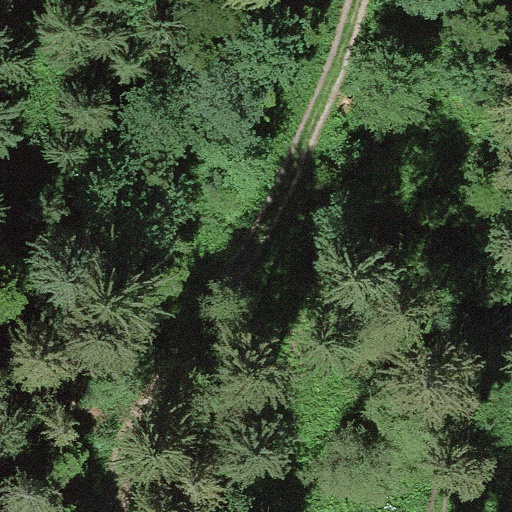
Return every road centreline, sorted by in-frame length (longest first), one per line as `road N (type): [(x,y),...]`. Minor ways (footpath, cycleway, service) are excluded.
road 1 (track): [(356,0),(290,184),(124,427),(120,511)]
road 2 (track): [(435,511),(462,409),(511,330)]
